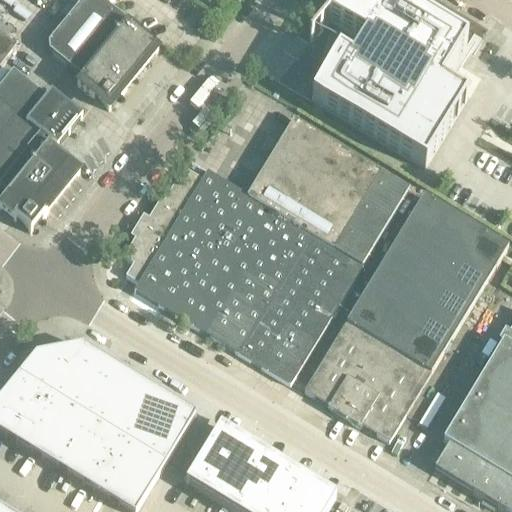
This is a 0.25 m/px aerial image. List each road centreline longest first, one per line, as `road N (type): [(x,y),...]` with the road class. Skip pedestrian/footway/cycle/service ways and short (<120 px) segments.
road 1 (unclassified): [(409,511),(34,291)]
road 2 (unclassified): [(34,291),(275,0)]
road 3 (unknown): [(510,60),(459,158),(511,197)]
